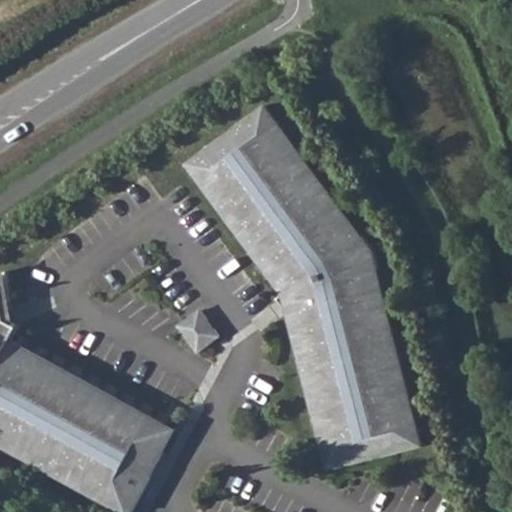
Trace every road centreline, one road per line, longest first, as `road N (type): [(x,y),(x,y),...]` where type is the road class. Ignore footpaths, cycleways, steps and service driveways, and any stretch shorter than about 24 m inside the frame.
road 1 (tertiary): [(0,142),(211,0)]
road 2 (tertiary): [(198,0),(0,110)]
